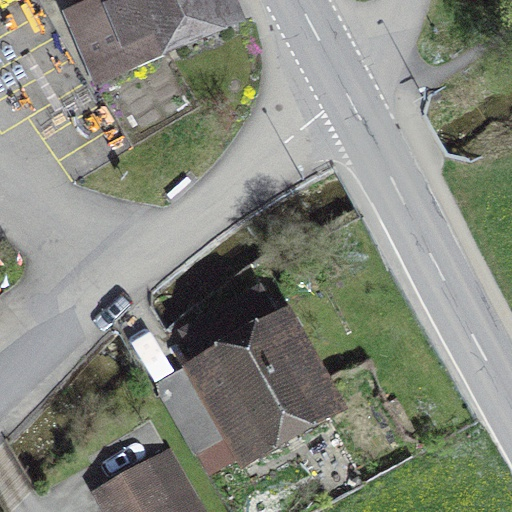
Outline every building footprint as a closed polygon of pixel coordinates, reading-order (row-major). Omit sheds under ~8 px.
[(0,0),(0,86),(6,84),(0,68),(0,51),(41,35),(26,0),(0,0)] [(219,10),(214,0),(90,0),(96,12),(75,20),(101,83),(147,64),(139,45),(219,10)] [(249,449),(322,408),(259,293),(227,311),(247,346),(205,370),(249,449)] [(161,394),(195,456),(226,438),(191,377),(161,394)] [(120,497),(128,511),(194,511),(170,469),(120,497)]
